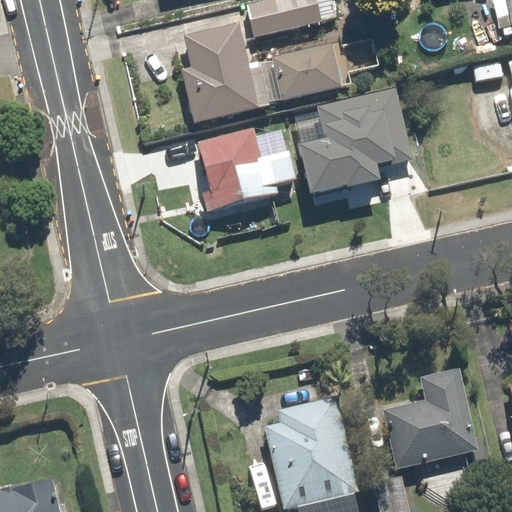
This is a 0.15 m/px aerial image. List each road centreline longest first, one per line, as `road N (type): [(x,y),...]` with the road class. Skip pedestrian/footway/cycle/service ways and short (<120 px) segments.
road 1 (residential): [(511,253),(121,343)]
road 2 (residential): [(121,343),(40,0)]
road 3 (residential): [(160,511),(121,343)]
road 4 (residential): [(121,343),(0,371)]
